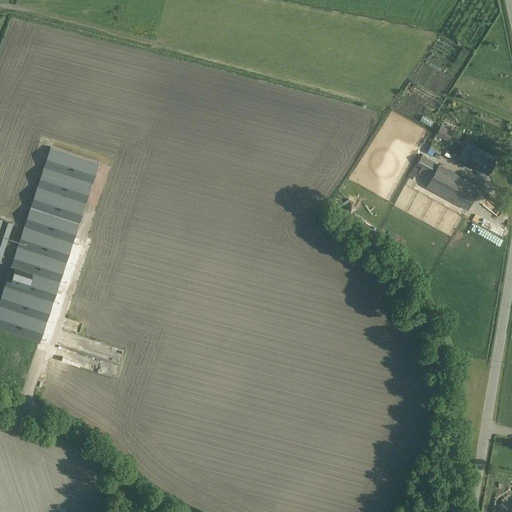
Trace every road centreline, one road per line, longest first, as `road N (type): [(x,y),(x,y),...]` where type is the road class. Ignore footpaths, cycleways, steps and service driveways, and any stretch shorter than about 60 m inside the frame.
road 1 (unclassified): [(469,511),(511,287)]
road 2 (unclassified): [(162,511),(67,426),(0,395)]
